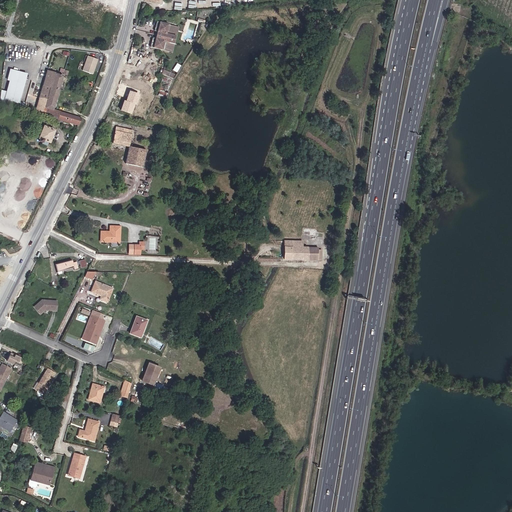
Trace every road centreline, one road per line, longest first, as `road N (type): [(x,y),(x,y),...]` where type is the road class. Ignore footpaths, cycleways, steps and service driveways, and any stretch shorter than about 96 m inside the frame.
road 1 (motorway): [(344,511),(437,0)]
road 2 (motorway): [(412,0),(324,511)]
road 3 (secondary): [(0,309),(99,107),(131,0)]
road 4 (track): [(40,227),(105,257),(321,265)]
road 5 (residential): [(0,320),(81,358),(102,358),(110,340)]
